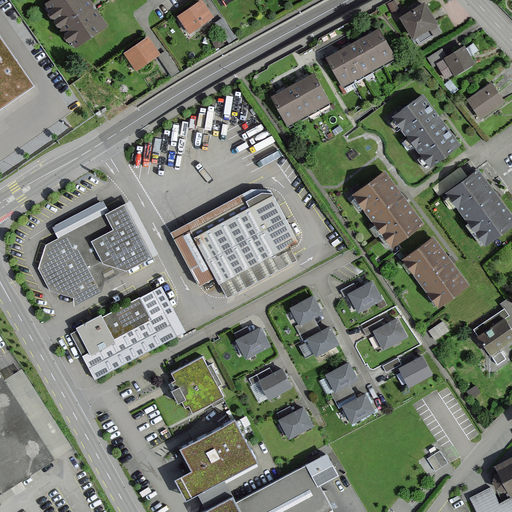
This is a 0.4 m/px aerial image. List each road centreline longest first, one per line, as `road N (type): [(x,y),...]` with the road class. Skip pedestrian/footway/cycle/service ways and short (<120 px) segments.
road 1 (secondary): [(350,0),(231,62),(0,205)]
road 2 (residential): [(71,405),(362,251)]
road 3 (unknown): [(68,321),(36,268),(34,240),(125,179)]
road 4 (tertiary): [(0,282),(71,405)]
road 5 (residential): [(511,414),(434,511)]
road 6 (tertiary): [(71,405),(130,511)]
